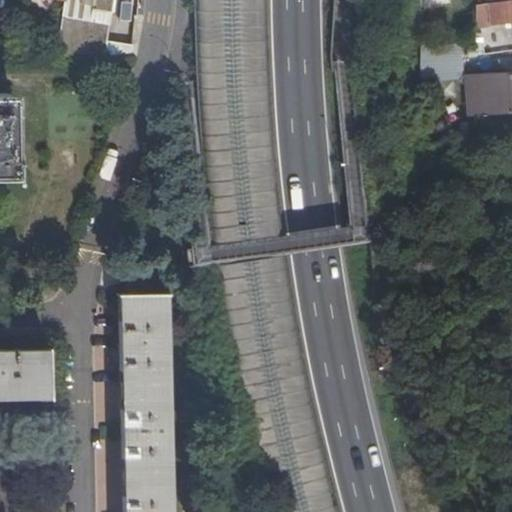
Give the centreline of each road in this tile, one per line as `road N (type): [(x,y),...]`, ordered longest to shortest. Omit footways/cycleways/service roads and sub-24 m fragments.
road 1 (motorway): [(373,511),(348,423),(319,252),(299,0)]
road 2 (motorway): [(224,0),(246,272),(295,511)]
road 3 (residential): [(84,253),(97,195),(161,49),(162,0)]
